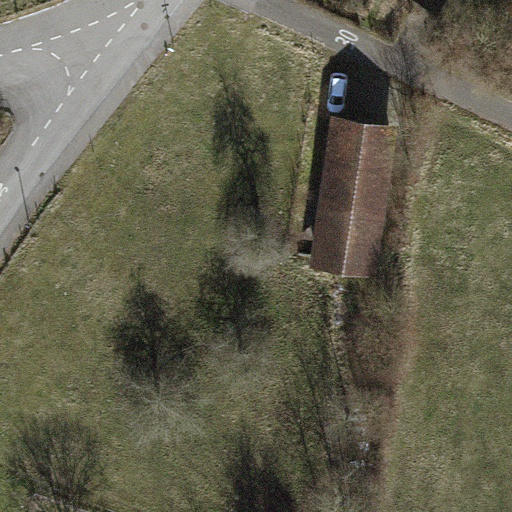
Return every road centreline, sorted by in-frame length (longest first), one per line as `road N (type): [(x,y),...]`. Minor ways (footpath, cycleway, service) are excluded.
road 1 (track): [(511,128),(263,0)]
road 2 (residential): [(101,50),(0,198)]
